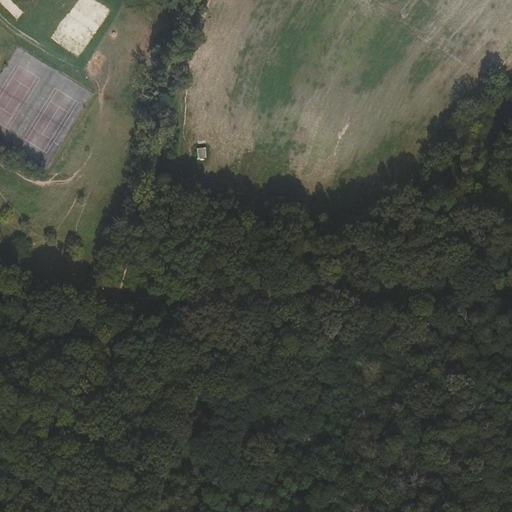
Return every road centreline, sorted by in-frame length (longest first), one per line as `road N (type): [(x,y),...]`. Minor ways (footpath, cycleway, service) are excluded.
road 1 (track): [(203,0),(182,53),(164,160),(137,251),(108,297),(77,306),(0,269)]
road 2 (track): [(511,272),(116,285)]
